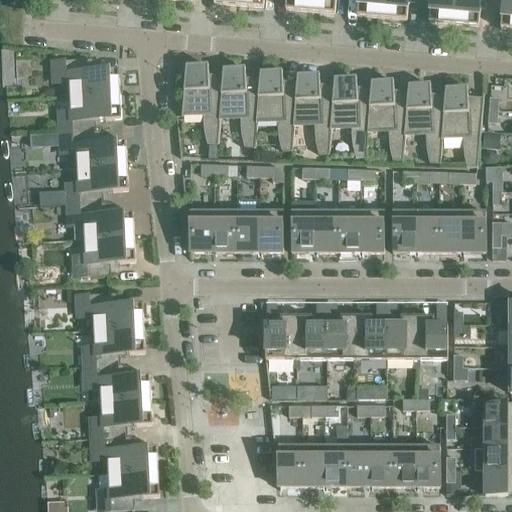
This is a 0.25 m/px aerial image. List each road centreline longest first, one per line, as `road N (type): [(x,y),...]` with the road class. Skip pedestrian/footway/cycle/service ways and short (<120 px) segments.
road 1 (residential): [(511,71),(147,40)]
road 2 (residential): [(171,290),(511,287)]
road 3 (residential): [(171,290),(147,40)]
road 4 (residential): [(190,511),(171,290)]
